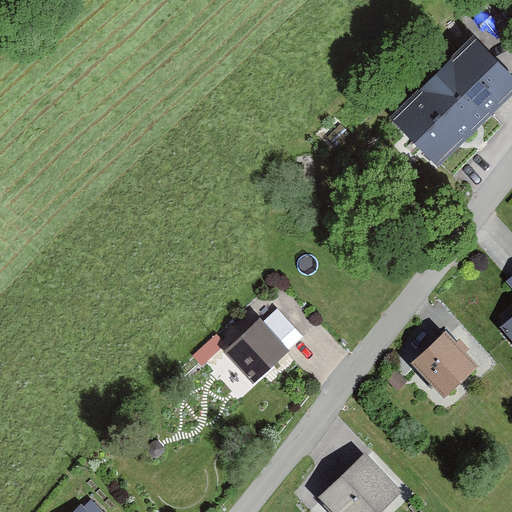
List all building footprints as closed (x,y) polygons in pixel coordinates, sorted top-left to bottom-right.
[(438,166),(511,96),(511,72),(476,35),(390,116),(438,166)] [(511,275),(508,279),(511,284),(511,315),(500,327),(511,340),(511,275)] [(226,351),(254,381),(287,351),(259,321),(226,351)] [(412,359),(443,394),(477,365),(447,330),(412,359)] [(320,497),(333,511),(377,511),(398,493),(364,456),(320,497)]
